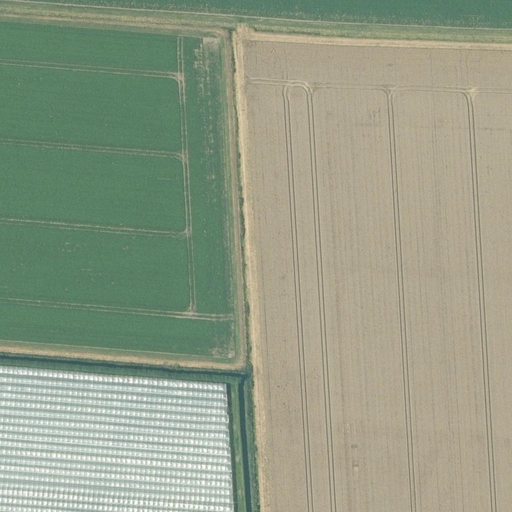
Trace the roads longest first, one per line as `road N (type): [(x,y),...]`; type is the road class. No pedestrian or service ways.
road 1 (track): [(511,34),(0,5)]
road 2 (track): [(250,511),(242,379),(169,373),(170,359),(0,345)]
road 3 (track): [(243,21),(244,38),(511,49)]
